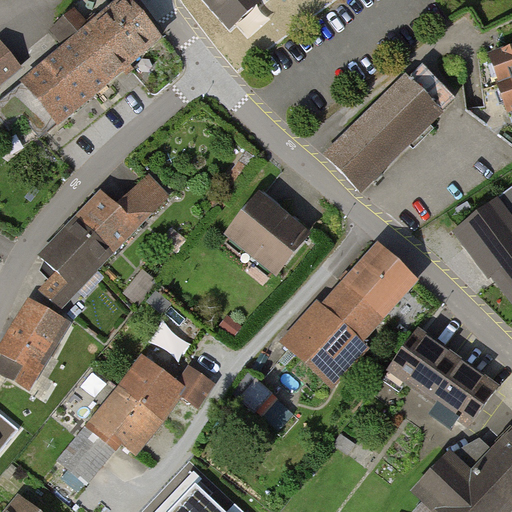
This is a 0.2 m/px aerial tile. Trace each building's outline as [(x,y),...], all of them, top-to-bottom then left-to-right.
[(205,0),(232,30),(263,3),(260,0),(205,0)] [(63,51),(0,103),(0,121),(11,134),(25,122),(41,140),(159,42),(126,2),(90,32),(75,14),(49,35),(63,51)] [(0,83),(18,69),(0,47),(0,83)] [(511,54),(493,63),(504,87),(511,83),(511,54)] [(363,198),(449,113),(414,77),(327,162),(363,198)] [(108,190),(81,217),(121,256),(175,200),(152,177),(124,206),(108,190)] [(263,196),(232,237),(286,277),(317,236),(263,196)] [(511,197),(463,235),(511,299),(511,197)] [(46,287),(69,309),(121,256),(81,217),(42,257),(59,273),(46,287)] [(422,284),(386,250),(296,345),(332,379),(422,284)] [(0,365),(39,387),(74,324),(32,301),(0,359),(0,365)] [(423,331),(396,370),(477,426),(504,386),(423,331)] [(181,384),(144,358),(95,426),(125,448),(139,457),(183,397),(201,410),(214,390),(189,373),(181,384)] [(125,448),(95,426),(67,464),(97,486),(125,448)] [(511,511),(511,432),(475,474),(450,451),(413,492),(428,505),(421,511),(511,511)] [(42,511),(23,496),(9,511),(42,511)]
